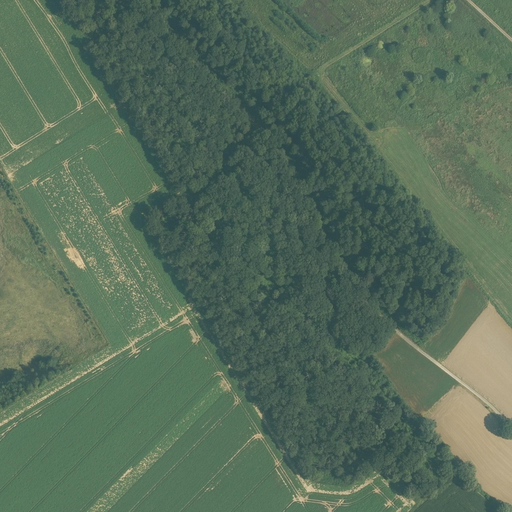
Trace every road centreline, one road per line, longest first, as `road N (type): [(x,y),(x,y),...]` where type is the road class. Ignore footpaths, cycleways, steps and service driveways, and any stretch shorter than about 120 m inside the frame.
road 1 (track): [(511,426),(367,304),(275,145),(148,0)]
road 2 (track): [(231,0),(338,103),(511,316)]
road 3 (track): [(313,79),(437,0)]
